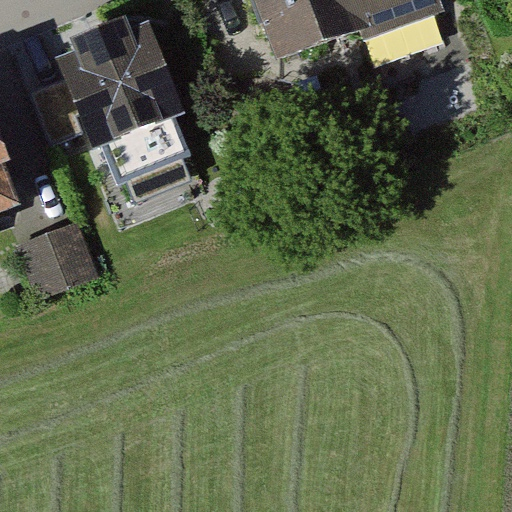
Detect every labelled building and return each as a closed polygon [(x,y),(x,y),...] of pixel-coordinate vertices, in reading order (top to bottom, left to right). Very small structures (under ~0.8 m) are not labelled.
[(438,0),(252,0),(281,75),(444,14),(438,0)] [(142,26),(54,60),(64,87),(85,137),(93,159),(181,125),(142,26)] [(49,93),(32,100),(53,150),(85,137),(64,87),(49,93)] [(184,138),(105,155),(118,215),(197,198),(184,138)] [(0,181),(0,216),(10,214),(0,181)] [(42,301),(104,285),(87,222),(25,239),(42,301)]
